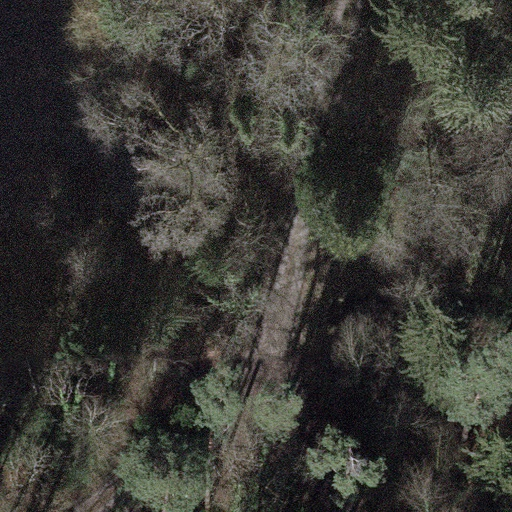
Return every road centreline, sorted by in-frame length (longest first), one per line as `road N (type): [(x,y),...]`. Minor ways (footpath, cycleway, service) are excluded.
road 1 (track): [(91,511),(274,391),(357,0)]
road 2 (track): [(350,511),(274,391)]
